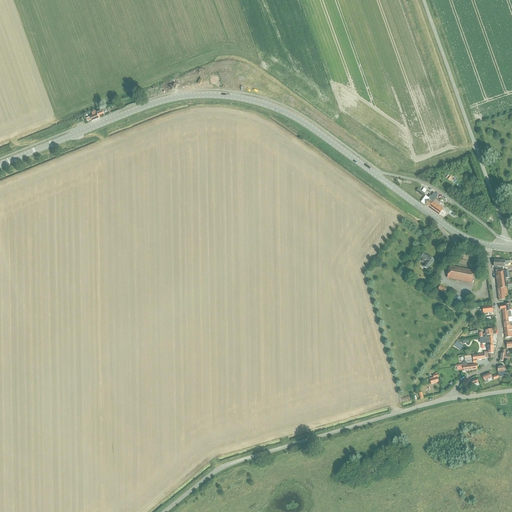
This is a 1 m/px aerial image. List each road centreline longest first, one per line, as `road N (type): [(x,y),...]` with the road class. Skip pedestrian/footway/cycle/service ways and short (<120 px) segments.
road 1 (secondary): [(489,246),(444,225),(295,117),(226,95),(162,100),(8,161)]
road 2 (unclassified): [(165,511),(219,468),(417,406)]
road 3 (unclassified): [(505,248),(422,0)]
road 4 (residential): [(445,400),(497,358),(496,302)]
